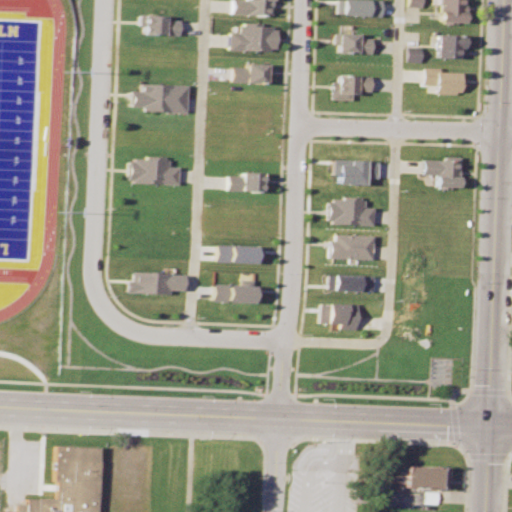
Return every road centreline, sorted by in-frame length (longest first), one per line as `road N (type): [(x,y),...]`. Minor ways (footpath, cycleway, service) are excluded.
road 1 (secondary): [(0,407),(488,425)]
road 2 (tertiary): [(506,0),(488,425)]
road 3 (residential): [(293,0),(277,420)]
road 4 (residential): [(101,0),(93,277),(116,322)]
road 5 (residential): [(288,127),(502,131)]
road 6 (residential): [(116,322),(140,335),(282,341)]
